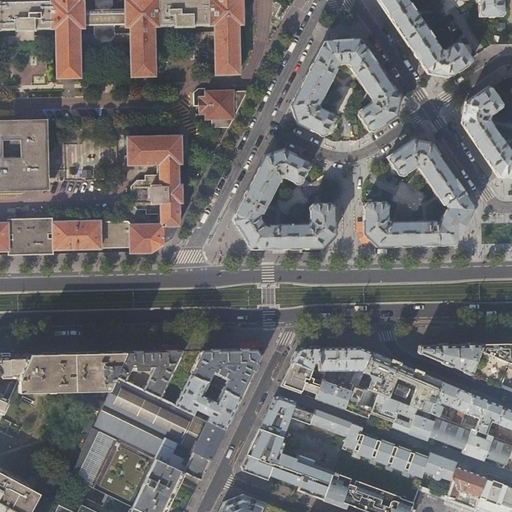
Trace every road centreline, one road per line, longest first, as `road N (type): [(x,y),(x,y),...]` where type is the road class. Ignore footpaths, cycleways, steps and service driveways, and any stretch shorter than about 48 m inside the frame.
road 1 (primary): [(511,272),(188,278)]
road 2 (primary): [(0,319),(297,316)]
road 3 (residential): [(263,385),(511,476)]
road 4 (residential): [(429,110),(346,157),(260,122)]
road 5 (primary): [(188,278),(0,285)]
road 6 (residential): [(188,278),(189,257),(260,122)]
road 7 (residential): [(387,314),(403,354),(511,401)]
road 8 (residential): [(260,122),(330,0)]
road 9 (residential): [(349,0),(429,110)]
road 10 (residential): [(429,110),(496,205),(511,205)]
road 11 (primary): [(387,314),(511,311)]
